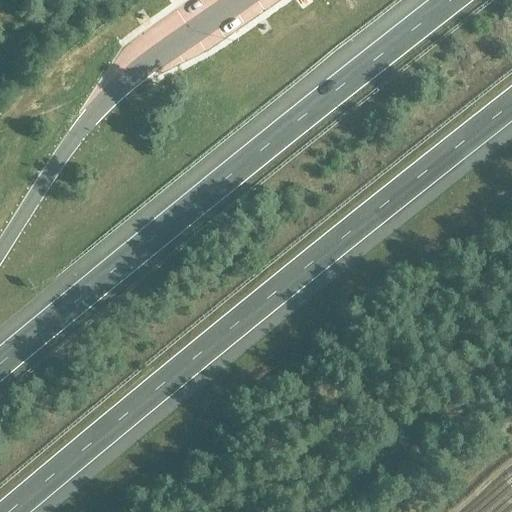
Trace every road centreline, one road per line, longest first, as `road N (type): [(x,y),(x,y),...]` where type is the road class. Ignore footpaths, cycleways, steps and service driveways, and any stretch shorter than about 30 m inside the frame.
road 1 (motorway): [(18,511),(511,109)]
road 2 (motorway): [(451,0),(0,365)]
